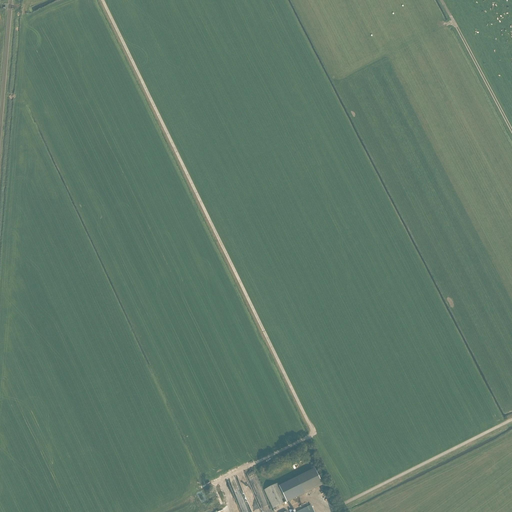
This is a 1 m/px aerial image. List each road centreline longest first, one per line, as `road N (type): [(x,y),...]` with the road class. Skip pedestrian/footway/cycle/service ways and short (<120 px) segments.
road 1 (track): [(224,511),(210,482),(313,434),(102,0)]
road 2 (unclassified): [(341,508),(511,421)]
road 3 (track): [(511,133),(441,0)]
